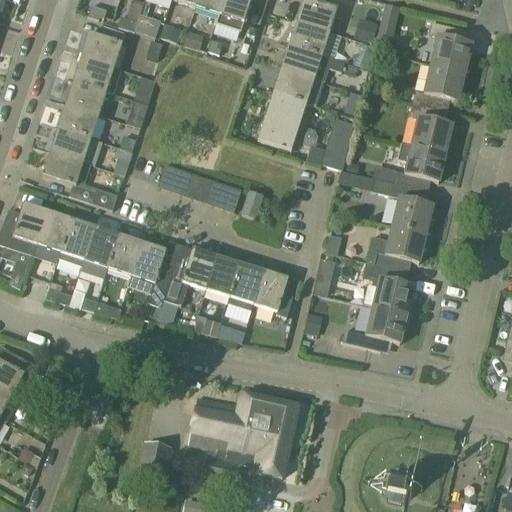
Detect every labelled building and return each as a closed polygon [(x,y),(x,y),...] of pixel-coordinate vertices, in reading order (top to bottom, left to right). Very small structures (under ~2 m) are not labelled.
[(171,0),(171,3),(194,10),(197,0),(171,0)] [(197,0),(194,10),(218,18),(223,0),(197,0)] [(223,0),(218,18),(219,18),(216,28),(240,35),(251,0),(223,0)] [(295,25),(329,36),(337,12),(303,1),(295,25)] [(388,6),(380,37),(393,40),(401,10),(388,6)] [(106,14),(91,9),(88,20),(98,23),(99,21),(104,22),(106,14)] [(356,42),(370,46),(376,28),(362,23),(356,42)] [(288,49),(321,60),(329,36),(295,25),(288,49)] [(430,69),(465,77),(472,48),(456,44),(459,32),(432,26),(429,38),(437,40),(430,69)] [(186,34),(183,47),(182,49),(183,49),(198,54),(203,39),(186,34)] [(80,61),(114,71),(122,47),(88,36),(80,61)] [(145,61),(157,64),(162,48),(150,44),(145,61)] [(280,73),(323,87),(328,72),(341,77),(344,67),(321,60),(288,49),(280,73)] [(353,68),(368,72),(371,61),(356,57),(353,68)] [(72,84),(106,95),(114,71),(80,61),(72,84)] [(411,107),(439,114),(442,102),(458,106),(465,77),(430,69),(424,94),(411,91),(407,106),(411,107)] [(273,96),(316,110),(323,87),(280,73),(273,96)] [(65,108),(98,119),(106,95),(72,84),(65,108)] [(316,111),(316,110),(273,96),(265,120),(299,131),(306,108),(316,111)] [(439,114),(411,107),(407,106),(405,117),(417,120),(410,150),(445,158),(452,129),(437,125),(439,114)] [(57,131),(91,142),(98,119),(65,108),(57,131)] [(140,132),(143,123),(129,118),(126,127),(140,132)] [(299,131),(265,120),(257,144),(291,155),(299,131)] [(352,126),(337,121),(330,141),(347,146),(352,126)] [(91,142),(57,131),(49,155),(83,166),(91,142)] [(123,139),(119,152),(131,156),(135,143),(123,139)] [(347,146),(330,141),(321,170),(340,176),(347,146)] [(306,165),(320,169),(325,154),(311,150),(306,165)] [(445,158),(410,150),(404,177),(380,172),(377,184),(420,195),(423,183),(438,186),(445,158)] [(113,161),(129,166),(132,156),(131,156),(119,152),(116,151),(113,161)] [(49,155),(42,180),(75,191),(76,187),(83,189),(86,180),(89,181),(90,180),(94,170),(83,167),(83,166),(49,155)] [(168,195),(176,171),(164,168),(157,191),(168,195)] [(179,198),(187,175),(176,171),(168,195),(179,198)] [(190,202),(198,179),(187,175),(179,198),(190,202)] [(201,205),(208,182),(198,179),(190,202),(201,205)] [(211,209),(219,186),(208,182),(201,205),(211,209)] [(398,202),(391,231),(426,239),(426,238),(433,209),(417,205),(420,195),(377,184),(373,183),(370,195),(398,202)] [(221,212),(229,189),(219,186),(211,209),(221,212)] [(241,193),(229,189),(221,212),(234,216),(241,193)] [(93,192),(89,207),(112,215),(117,200),(93,192)] [(240,219),(256,224),(264,199),(248,194),(240,218),(240,219)] [(0,249),(32,260),(47,215),(23,207),(18,222),(7,219),(0,236),(0,249)] [(47,215),(32,260),(33,261),(37,249),(60,257),(58,262),(71,223),(47,215)] [(71,223),(58,262),(81,270),(94,231),(71,223)] [(104,282),(107,272),(118,239),(94,231),(81,270),(82,270),(80,274),(104,282)] [(426,239),(391,231),(388,243),(371,240),(365,267),(373,269),(400,276),(403,264),(419,267),(422,253),(426,254),(429,239),(426,238),(426,239)] [(130,280),(141,246),(118,239),(107,272),(130,280)] [(162,304),(172,273),(161,270),(166,254),(141,246),(130,280),(154,288),(147,307),(160,311),(162,304)] [(206,294),(216,260),(204,256),(205,252),(193,249),(192,253),(187,268),(176,264),(173,273),(172,273),(162,304),(181,310),(188,288),(206,294)] [(229,301),(240,267),(216,260),(206,294),(229,301)] [(229,301),(253,308),(264,275),(240,267),(229,301)] [(363,309),(371,311),(406,320),(413,290),(398,286),(400,276),(373,269),(371,275),(368,284),(372,285),(371,289),(368,289),(363,309)] [(264,275),(253,308),(276,316),(276,318),(286,322),(293,301),(283,298),(289,278),(276,274),(275,278),(264,275)] [(322,300),(325,287),(316,285),(313,298),(322,300)] [(45,303),(59,307),(62,297),(48,293),(45,303)] [(68,310),(80,313),(83,302),(84,297),(73,293),(71,300),(68,310)] [(93,314),(92,314),(92,315),(116,322),(119,313),(96,305),(93,314)] [(371,311),(365,339),(345,335),(342,347),(381,356),(384,344),(399,348),(406,320),(371,311)] [(307,317),(303,336),(317,339),(321,320),(307,317)] [(201,337),(216,341),(220,326),(205,322),(201,337)] [(220,329),(216,342),(232,346),(236,333),(220,329)] [(0,393),(11,400),(20,405),(32,383),(24,378),(30,367),(6,353),(0,362),(0,393)] [(0,420),(11,400),(0,393),(0,420)] [(198,401),(188,449),(216,455),(215,462),(206,460),(201,483),(234,490),(239,468),(253,471),(252,475),(282,481),(298,410),(240,397),(237,410),(198,401)] [(171,451),(144,445),(136,480),(163,486),(171,451)] [(385,480),(382,493),(388,503),(400,506),(411,500),(414,488),(407,477),(395,474),(385,480)]
